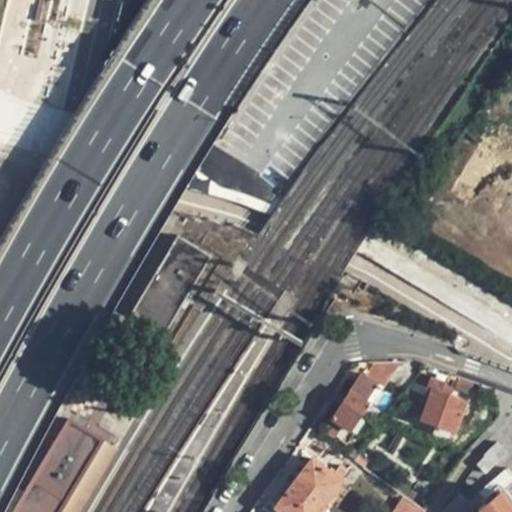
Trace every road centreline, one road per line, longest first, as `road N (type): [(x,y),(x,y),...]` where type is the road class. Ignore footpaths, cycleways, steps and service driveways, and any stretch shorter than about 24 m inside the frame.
road 1 (motorway): [(0,433),(94,261),(264,0)]
road 2 (residential): [(224,511),(320,371),(354,345),(406,342),(511,377)]
road 3 (motorway): [(191,0),(87,155),(0,308)]
